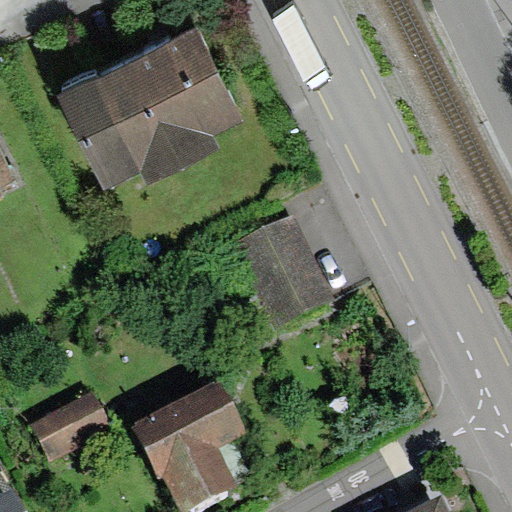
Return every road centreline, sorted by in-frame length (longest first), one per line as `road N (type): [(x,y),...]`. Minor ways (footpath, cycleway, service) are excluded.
road 1 (unclassified): [(284,0),(488,409)]
road 2 (residential): [(488,409),(306,511)]
